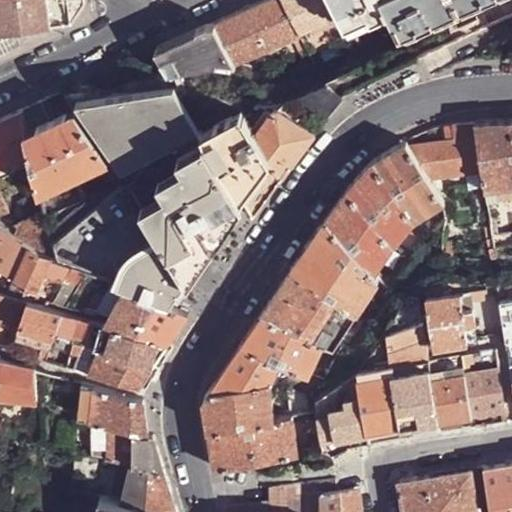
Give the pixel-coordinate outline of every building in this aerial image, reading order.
[(0,0),(0,31),(17,30),(53,25),(49,0),(0,0)] [(58,0),(59,2),(65,1),(69,1),(70,14),(71,25),(72,24),(88,4),(86,0),(58,0)] [(216,20),(236,62),(271,46),(294,36),(302,32),(286,0),(260,0),(248,6),(216,20)] [(286,0),(302,32),(348,11),(342,0),(286,0)] [(342,0),(348,11),(354,24),(384,11),(394,6),(391,0),(342,0)] [(461,1),(460,0),(391,0),(394,6),(404,27),(456,4),(461,1)] [(511,0),(466,0),(468,5),(464,7),(471,22),(481,18),(479,15),(486,12),(491,22),(511,14),(511,0)] [(456,4),(404,27),(402,28),(415,57),(458,37),(454,26),(460,23),(462,26),(471,22),(464,7),(459,9),(456,4)] [(161,50),(171,70),(213,59),(237,64),(236,62),(216,20),(206,25),(173,40),(158,46),(161,50)] [(0,53),(22,43),(17,30),(0,31),(0,53)] [(302,32),(294,36),(303,55),(311,52),(302,32)] [(178,80),(77,93),(164,232),(180,258),(188,247),(200,262),(225,227),(244,199),(203,129),(178,80)] [(327,83),(304,92),(330,115),(346,93),(333,82),(327,83)] [(47,97),(56,116),(81,104),(73,91),(72,90),(70,86),(53,94),(47,97)] [(297,94),(281,99),(304,118),(308,114),(313,107),(297,94)] [(51,118),(42,99),(23,108),(28,129),(51,118)] [(274,157),(284,176),(305,148),(319,129),(313,124),(304,118),(281,99),(259,100),(257,105),(250,115),(274,157)] [(51,118),(28,129),(34,152),(43,189),(112,157),(81,104),(56,116),(51,118)] [(256,182),(274,157),(250,115),(245,105),(203,129),(244,199),(256,182)] [(23,108),(13,113),(23,155),(34,152),(28,129),(23,108)] [(0,165),(23,155),(13,113),(0,118),(0,165)] [(511,119),(499,120),(478,122),(480,132),(484,167),(486,184),(487,187),(489,203),(511,199),(511,119)] [(462,123),(455,123),(456,129),(457,135),(480,132),(478,122),(462,123)] [(456,129),(448,130),(449,137),(457,135),(456,129)] [(449,137),(410,143),(430,178),(466,170),(484,167),(480,132),(457,135),(449,137)] [(393,148),(376,158),(415,218),(444,201),(430,178),(410,143),(408,139),(393,148)] [(352,186),(395,244),(415,218),(376,158),(363,172),(352,186)] [(466,170),(469,186),(486,184),(484,167),(466,170)] [(330,217),(375,272),(395,244),(352,186),(345,195),(330,217)] [(52,228),(56,241),(101,204),(96,197),(91,202),(90,199),(79,207),(78,206),(52,228)] [(48,209),(20,223),(31,245),(58,257),(60,258),(56,241),(52,228),(48,209)] [(314,239),(296,265),(358,311),(380,278),(375,272),(330,217),(314,239)] [(424,218),(418,222),(423,230),(430,228),(426,221),(424,218)] [(0,223),(0,270),(0,271),(28,285),(26,287),(37,291),(49,272),(58,257),(31,245),(0,223)] [(404,255),(410,263),(429,238),(423,230),(404,255)] [(164,232),(151,240),(142,247),(133,259),(127,272),(123,284),(130,287),(149,295),(167,263),(172,269),(180,258),(164,232)] [(180,258),(191,275),(200,262),(188,247),(180,258)] [(404,255),(383,282),(390,290),(410,263),(404,255)] [(60,258),(58,257),(49,272),(66,280),(52,307),(67,311),(81,278),(74,275),(67,273),(71,262),(60,258)] [(191,275),(180,258),(172,269),(167,263),(149,295),(171,304),(183,287),(191,275)] [(71,262),(67,273),(74,275),(78,265),(71,262)] [(85,268),(78,265),(74,275),(81,278),(85,268)] [(279,291),(265,312),(325,340),(337,344),(358,311),(296,265),(279,291)] [(191,312),(171,304),(149,295),(130,287),(110,324),(170,342),(180,327),(191,312)] [(462,290),(470,340),(480,338),(471,289),(462,290)] [(462,290),(428,294),(432,326),(434,339),(435,345),(470,340),(462,290)] [(28,300),(0,292),(0,320),(21,327),(28,300)] [(511,295),(503,298),(510,347),(511,361),(511,295)] [(28,300),(21,327),(56,338),(60,330),(67,311),(52,307),(28,300)] [(85,317),(67,311),(60,330),(64,331),(78,336),(85,317)] [(325,340),(265,312),(256,325),(245,341),(282,358),(310,370),(325,340)] [(96,320),(85,317),(78,336),(76,341),(87,343),(96,320)] [(424,319),(393,334),(396,362),(430,357),(427,340),(425,327),(424,319)] [(170,342),(110,324),(100,347),(156,363),(162,354),(170,342)] [(432,326),(425,327),(427,340),(434,339),(432,326)] [(21,327),(18,337),(44,345),(52,347),(56,338),(21,327)] [(87,343),(76,341),(73,351),(85,355),(79,368),(91,372),(100,347),(87,343)] [(229,364),(212,389),(273,380),(282,358),(245,341),(229,364)] [(44,345),(40,358),(45,359),(48,360),(52,347),(44,345)] [(100,347),(91,372),(140,385),(149,372),(156,363),(100,347)] [(473,352),(465,353),(466,362),(466,364),(470,364),(474,363),(473,352)] [(7,358),(0,357),(3,393),(32,397),(34,396),(34,392),(31,365),(7,358)] [(396,362),(362,368),(362,370),(365,391),(371,432),(391,429),(414,425),(440,421),(433,378),(430,358),(430,357),(396,362)] [(282,358),(273,380),(301,390),(310,370),(282,358)] [(442,365),(444,375),(468,372),(466,364),(466,362),(442,365)] [(472,372),(468,372),(473,416),(491,413),(506,411),(499,368),(472,372)] [(444,375),(433,378),(440,421),(458,418),(473,416),(468,372),(444,375)] [(85,380),(81,416),(94,419),(97,383),(85,380)] [(208,408),(212,428),(276,417),(273,380),(212,389),(207,398),(208,408)] [(145,396),(97,383),(94,419),(112,423),(138,429),(151,433),(151,432),(147,410),(145,396)] [(34,392),(34,396),(32,397),(31,408),(41,409),(39,391),(34,392)] [(335,403),(336,410),(340,437),(371,432),(365,391),(349,393),(350,401),(335,403)] [(3,393),(0,392),(0,432),(10,433),(10,421),(8,415),(4,411),(2,408),(3,393)] [(32,397),(3,393),(2,408),(4,411),(16,411),(31,408),(32,397)] [(336,410),(322,412),(326,439),(340,437),(336,410)] [(16,411),(4,411),(8,415),(10,421),(17,421),(16,411)] [(276,417),(212,428),(213,439),(218,467),(300,454),(294,415),(276,417)] [(138,463),(138,429),(112,423),(110,447),(110,456),(133,462),(138,463)] [(138,463),(167,471),(161,454),(151,432),(151,433),(138,429),(138,463)] [(511,511),(511,459),(492,463),(485,464),(488,479),(491,500),(492,509),(482,510),(481,510),(481,511),(511,511)] [(133,462),(123,500),(163,511),(162,511),(181,511),(175,494),(167,471),(138,463),(133,462)] [(400,477),(404,511),(469,511),(481,510),(482,510),(481,502),(476,465),(461,467),(418,474),(400,477)] [(325,475),(281,482),(281,511),(325,511),(325,489),(325,475)] [(281,511),(281,482),(271,484),(271,501),(271,511),(281,511)] [(341,487),(325,489),(325,511),(365,511),(362,484),(341,487)] [(93,491),(94,511),(103,511),(102,494),(93,491)] [(123,500),(102,494),(103,511),(162,511),(163,511),(123,500)] [(491,500),(481,502),(482,510),(492,509),(491,500)] [(271,511),(271,501),(253,503),(253,511),(271,511)] [(253,511),(253,503),(228,505),(226,511),(253,511)]
